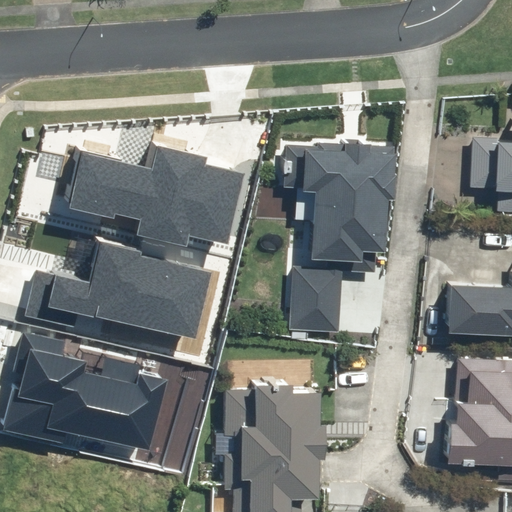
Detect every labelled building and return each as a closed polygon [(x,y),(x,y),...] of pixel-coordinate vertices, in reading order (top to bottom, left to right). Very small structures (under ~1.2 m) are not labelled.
[(492,208),(511,209),(511,112),(505,112),(504,134),(466,132),(464,184),(493,185),(492,208)] [(76,135),(61,192),(104,203),(105,198),(131,205),(128,217),(180,231),(183,222),(222,232),(242,157),(149,132),(143,153),(76,135)] [(336,142),(280,140),(278,183),(306,185),(303,252),(322,253),(322,263),(287,262),(284,327),(335,329),(338,269),(372,270),(373,246),(379,246),(381,192),(387,192),(390,145),(363,144),(364,135),(337,134),(336,142)] [(31,254),(19,304),(65,315),(69,299),(188,327),(204,262),(90,235),(82,266),(31,254)] [(442,277),(440,325),(511,329),(511,328),(511,255),(506,255),(505,281),(442,277)] [(24,333),(0,426),(0,432),(74,451),(77,437),(150,456),(170,379),(142,372),(138,387),(80,372),(82,361),(65,357),(69,344),(24,333)] [(444,412),(441,451),(494,455),(493,472),(511,473),(511,356),(455,353),(450,413),(444,412)] [(228,473),(228,511),(293,511),(293,489),(312,489),(312,379),(283,379),(283,369),(246,370),(246,377),(217,377),(218,473),(228,473)]
